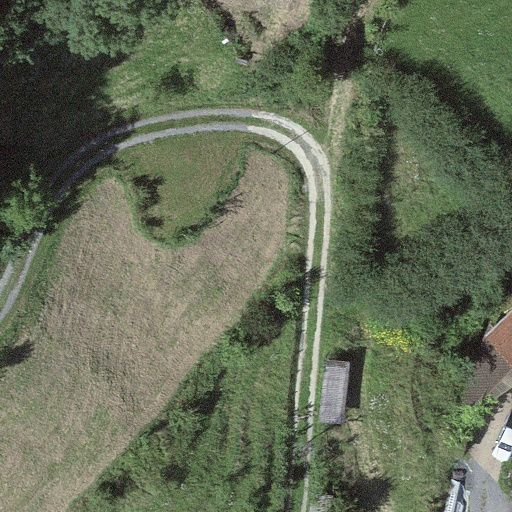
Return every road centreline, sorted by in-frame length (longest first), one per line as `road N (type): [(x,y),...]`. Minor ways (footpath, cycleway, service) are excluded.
road 1 (track): [(321,177),(304,145),(265,131),(198,124),(102,149),(53,198),(0,307)]
road 2 (track): [(290,511),(321,177)]
